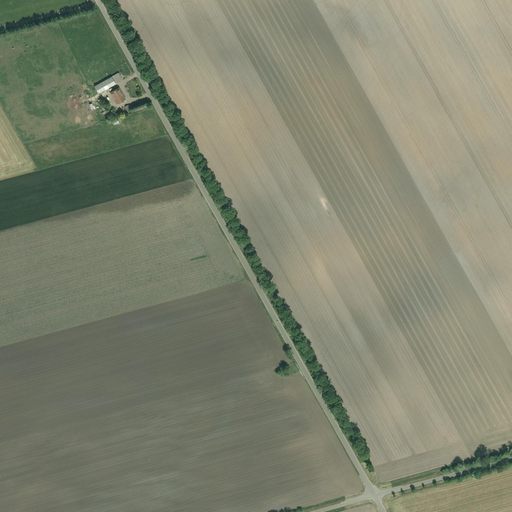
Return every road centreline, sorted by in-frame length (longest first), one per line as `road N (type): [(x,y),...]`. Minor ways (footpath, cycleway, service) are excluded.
road 1 (tertiary): [(374,496),(94,0)]
road 2 (unclassified): [(374,496),(511,459)]
